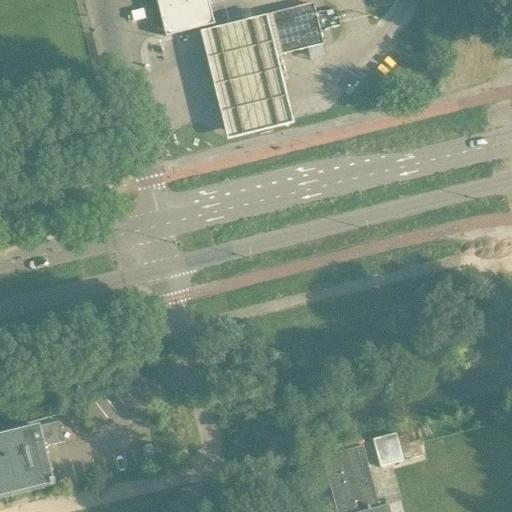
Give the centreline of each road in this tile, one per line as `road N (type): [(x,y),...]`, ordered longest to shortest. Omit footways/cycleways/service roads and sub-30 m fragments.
road 1 (tertiary): [(0,309),(511,181)]
road 2 (tertiary): [(511,140),(0,265)]
